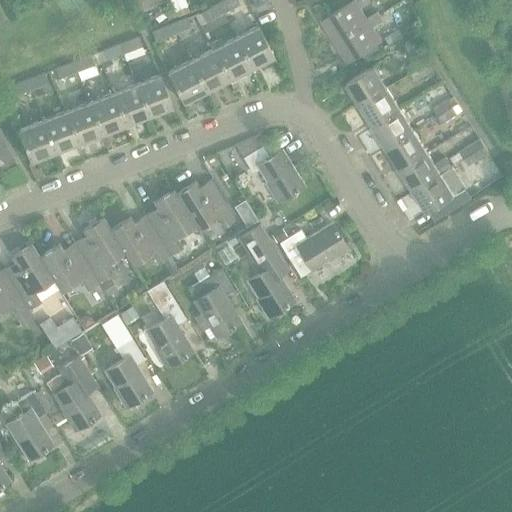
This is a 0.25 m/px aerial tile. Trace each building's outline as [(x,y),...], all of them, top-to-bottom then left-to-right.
[(223,0),(217,3),(226,21),(223,13),(239,4),(237,0),(223,0)] [(368,20),(367,17),(360,6),(369,0),(352,0),(321,20),(334,41),(368,20)] [(204,32),(226,21),(217,3),(200,12),(195,14),(204,32)] [(368,20),(334,41),(348,62),(381,41),(373,27),(383,20),(377,11),(367,17),(368,20)] [(204,33),(204,32),(195,14),(172,23),(177,32),(190,27),(199,24),(204,33)] [(155,40),(177,32),(172,23),(151,31),(155,40)] [(234,37),(250,66),(273,55),(257,25),(234,37)] [(119,43),(123,54),(142,46),(137,36),(119,43)] [(228,78),(250,66),(234,37),(212,48),(228,78)] [(99,63),(123,54),(119,43),(95,52),(99,63)] [(206,89),(228,78),(212,48),(190,59),(206,89)] [(76,72),(99,63),(95,52),(72,61),(76,72)] [(424,55),(407,67),(411,76),(430,63),(424,55)] [(183,101),(206,89),(190,59),(167,71),(183,101)] [(59,78),(76,72),(72,61),(55,68),(59,78)] [(431,63),(411,76),(416,82),(435,69),(431,63)] [(360,104),(386,88),(372,65),(345,82),(360,104)] [(25,79),(29,89),(47,82),(43,72),(25,79)] [(135,84),(146,114),(171,105),(159,74),(135,84)] [(12,96),(29,89),(25,79),(8,86),(12,96)] [(123,123),(146,114),(135,84),(111,93),(123,123)] [(373,126),(400,109),(386,88),(360,104),(373,126)] [(100,133),(123,123),(111,93),(88,102),(100,133)] [(437,115),(453,105),(448,98),(432,108),(437,115)] [(77,142),(100,133),(88,102),(65,111),(77,142)] [(453,105),(437,115),(442,122),(457,112),(453,105)] [(386,147),(413,130),(400,109),(373,126),(386,147)] [(53,151),(77,142),(65,111),(41,120),(53,151)] [(29,160),(53,151),(41,120),(17,130),(29,160)] [(399,168),(426,152),(413,130),(386,147),(399,168)] [(464,158),(484,145),(479,138),(459,150),(464,158)] [(4,142),(0,145),(0,157),(4,165),(15,159),(4,142)] [(281,149),(273,155),(266,143),(243,157),(252,172),(260,167),(280,199),(303,185),(281,149)] [(484,145),(464,158),(468,165),(488,152),(484,145)] [(413,190),(452,165),(446,155),(433,163),(426,152),(399,168),(413,190)] [(452,165),(413,190),(426,211),(429,210),(435,219),(459,204),(453,194),(466,186),(452,165)] [(194,224),(193,225),(196,229),(216,216),(222,226),(235,218),(221,195),(209,203),(196,181),(177,193),(175,194),(194,224)] [(175,194),(177,193),(174,189),(154,202),(167,223),(155,231),(170,254),(181,246),(175,236),(193,225),(194,224),(175,194)] [(110,230),(111,229),(102,216),(82,229),(96,251),(85,258),(99,281),(111,273),(104,263),(123,251),(124,251),(110,230)] [(170,254),(155,231),(144,238),(131,217),(111,229),(110,230),(124,251),(123,251),(131,264),(150,252),(157,262),(170,254)] [(310,269),(346,246),(331,222),(305,239),(299,229),(279,242),(288,257),(299,251),(310,269)] [(39,256),(32,244),(11,257),(25,279),(14,286),(27,308),(28,307),(40,300),(33,290),(52,278),(39,256)] [(99,281),(85,258),(72,266),(58,244),(39,256),(52,278),(60,291),(80,279),(86,289),(99,281)] [(248,279),(271,314),(293,300),(277,274),(287,268),(274,247),(258,258),(265,268),(248,279)] [(209,324),(215,336),(240,321),(224,295),(233,289),(221,268),(187,289),(201,312),(195,316),(202,328),(209,324)] [(146,329),(168,365),(192,350),(176,325),(185,319),(162,280),(146,290),(164,318),(146,329)] [(27,308),(14,286),(2,293),(0,289),(0,310),(8,306),(21,325),(34,317),(28,307),(27,308)] [(104,369),(126,405),(151,390),(135,364),(144,359),(131,337),(116,346),(123,358),(104,369)] [(46,382),(75,428),(99,413),(83,387),(93,381),(77,356),(58,369),(60,373),(46,382)] [(6,422),(28,458),(52,443),(36,417),(44,411),(31,391),(16,401),(23,412),(6,422)]
